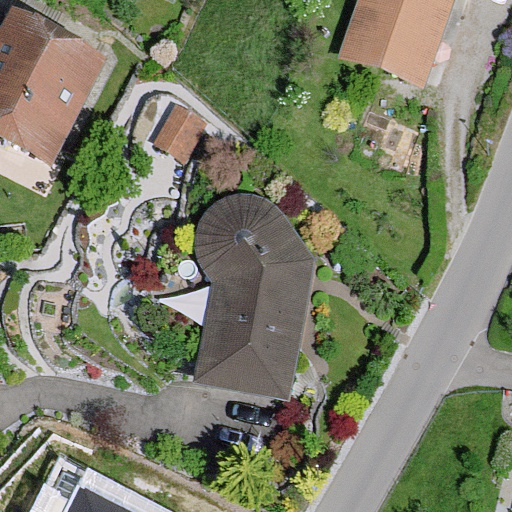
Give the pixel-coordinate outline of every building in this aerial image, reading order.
[(363,0),(339,70),(428,101),(462,0),(363,0)] [(105,68),(16,26),(0,59),(0,156),(50,180),(105,68)] [(198,133),(173,121),(155,156),(180,169),(198,133)] [(195,256),(198,276),(218,298),(200,407),(290,422),(314,280),(284,227),(269,215),(250,210),(230,212),(213,222),(201,237),(195,256)] [(210,298),(186,294),(182,324),(206,327),(210,298)]
